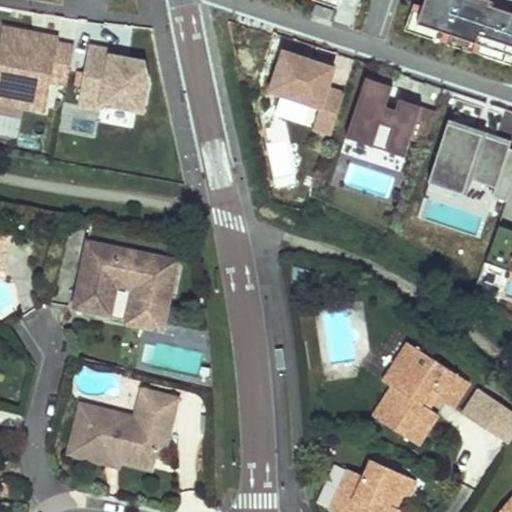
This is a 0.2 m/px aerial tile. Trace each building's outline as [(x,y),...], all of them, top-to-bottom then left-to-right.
[(488,0),(425,0),(423,6),(417,24),(507,54),(511,55),(511,13),(489,6),(491,1),(488,0)] [(489,6),(511,13),(511,0),(488,0),(491,1),(489,6)] [(504,63),(507,54),(417,24),(423,6),(414,3),(405,29),(504,63)] [(335,10),(317,4),(314,14),(332,20),(335,10)] [(36,32),(6,26),(0,58),(0,83),(14,86),(11,103),(46,110),(52,81),(69,84),(76,45),(59,42),(60,37),(40,33),(39,38),(35,37),(36,32)] [(114,50),(91,46),(80,105),(103,110),(103,107),(144,115),(150,83),(145,61),(113,55),(114,50)] [(336,68),(285,51),(272,92),(322,109),(316,128),(333,133),(346,93),(330,88),(336,68)] [(368,76),(348,136),(407,156),(415,133),(429,138),(438,110),(401,98),(400,102),(398,108),(388,105),(390,99),(395,85),(368,76)] [(14,86),(0,83),(0,101),(11,103),(14,86)] [(400,102),(390,99),(388,105),(398,108),(400,102)] [(511,138),(452,118),(450,122),(511,142),(511,138)] [(511,145),(511,142),(450,122),(436,166),(471,177),(497,186),(494,196),(510,201),(511,194),(511,147),(511,145)] [(471,177),(436,166),(430,182),(465,194),(471,177)] [(511,228),(501,224),(487,261),(511,270),(511,269),(511,228)] [(15,232),(0,228),(0,267),(7,269),(15,232)] [(183,258),(93,238),(81,292),(107,298),(113,275),(124,278),(139,281),(152,284),(145,316),(169,322),(183,258)] [(107,298),(81,292),(78,304),(115,312),(124,278),(113,275),(107,298)] [(145,316),(152,284),(139,281),(130,320),(168,329),(169,322),(145,316)] [(0,311),(6,313),(12,290),(0,287),(0,311)] [(394,384),(375,414),(419,443),(438,413),(430,408),(423,403),(431,390),(438,395),(453,405),(469,380),(408,341),(385,378),(394,384)] [(137,418),(83,405),(66,457),(109,468),(112,453),(152,463),(156,448),(161,429),(170,431),(179,398),(144,389),(137,418)] [(431,390),(423,403),(430,408),(438,395),(431,390)] [(511,414),(480,392),(466,413),(509,443),(511,438),(511,414)] [(166,451),(170,431),(161,429),(156,448),(166,451)] [(152,463),(112,453),(109,468),(118,470),(119,465),(150,473),(152,463)] [(345,468),(327,509),(332,511),(406,511),(395,507),(388,504),(394,491),(401,494),(407,497),(415,478),(370,458),(362,475),(345,468)] [(394,491),(388,504),(395,507),(401,494),(394,491)] [(511,511),(511,492),(495,511),(511,511)]
